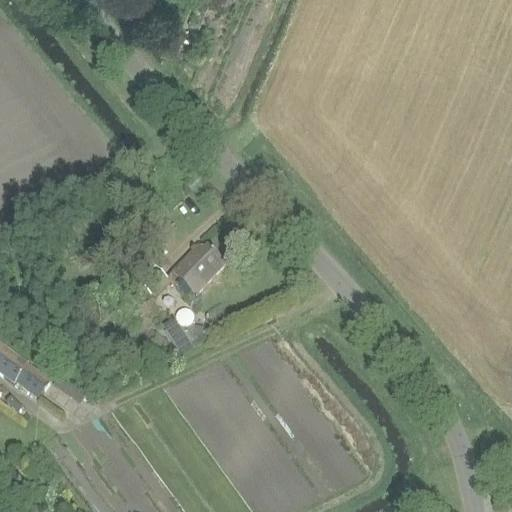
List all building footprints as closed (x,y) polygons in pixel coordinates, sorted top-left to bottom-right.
[(146,210),(115,235),(127,250),(158,225),(146,210)] [(226,268),(207,250),(203,253),(198,249),(171,276),(195,299),(226,268)] [(167,281),(156,271),(140,287),(150,298),(167,281)] [(52,384),(0,347),(0,377),(15,388),(17,384),(40,401),(52,384)] [(12,399),(6,405),(18,417),(23,411),(12,399)]
